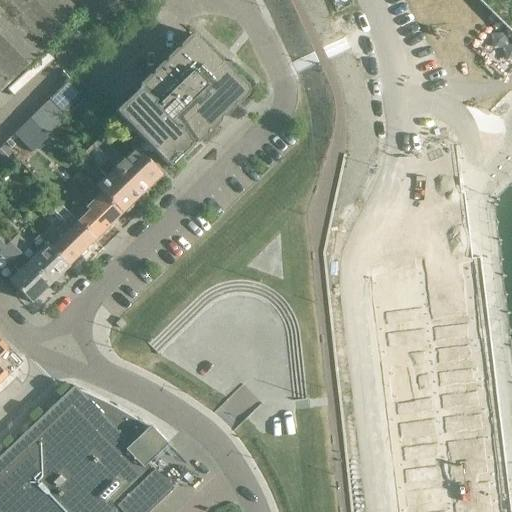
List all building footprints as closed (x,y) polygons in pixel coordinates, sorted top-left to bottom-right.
[(0,0),(0,92),(79,16),(63,0),(0,0)] [(511,0),(477,0),(510,32),(511,33),(511,0)] [(128,99),(183,155),(247,92),(192,36),(128,99)] [(64,119),(84,99),(68,82),(47,102),(64,119)] [(183,155),(128,99),(113,114),(168,170),(183,155)] [(64,119),(47,102),(28,121),(45,138),(64,119)] [(46,139),(45,138),(28,121),(13,136),(31,155),(46,139)] [(102,139),(93,147),(141,196),(150,188),(153,187),(158,183),(159,179),(161,177),(134,150),(123,161),(102,139)] [(106,177),(94,188),(121,216),(123,214),(127,213),(132,208),(132,205),(141,196),(93,147),(84,155),(106,177)] [(2,149),(0,151),(0,162),(2,165),(10,157),(2,149)] [(87,194),(67,214),(76,223),(94,242),(121,216),(94,188),(85,178),(78,185),(87,194)] [(94,242),(76,223),(60,206),(53,213),(63,224),(55,231),(62,238),(50,249),(67,268),(94,242)] [(48,286),(8,245),(0,237),(0,252),(19,272),(8,283),(29,304),(48,286)] [(67,268),(50,249),(38,237),(27,248),(16,237),(8,245),(48,286),(67,268)] [(502,511),(475,286),(401,295),(427,511),(502,511)] [(124,334),(133,324),(127,319),(118,328),(124,334)] [(0,377),(15,363),(3,351),(0,347),(0,377)] [(0,511),(147,511),(171,490),(147,464),(166,446),(148,427),(147,429),(125,414),(101,401),(76,390),(73,387),(0,456),(0,511)]
